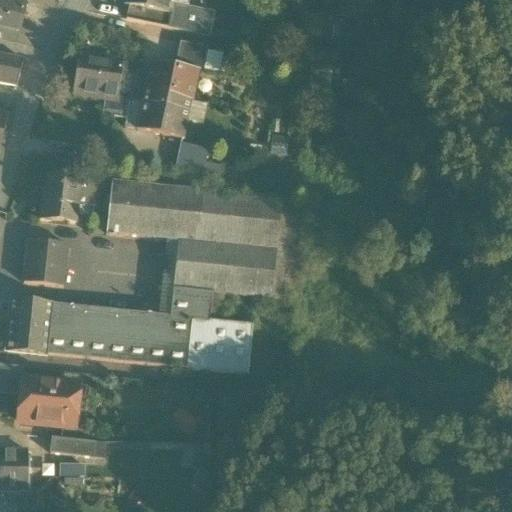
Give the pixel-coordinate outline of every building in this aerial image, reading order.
[(164,14),(166,6),(166,0),(126,0),(126,6),(124,5),(123,7),(128,8),(164,15),(164,14)] [(166,0),(166,6),(186,10),(188,0),(166,0)] [(0,26),(18,31),(24,7),(0,2),(0,26)] [(168,30),(209,38),(213,15),(186,10),(166,6),(164,14),(171,15),(168,30)] [(125,21),(168,30),(171,15),(164,14),(164,15),(128,8),(125,21)] [(300,42),(330,45),(332,27),(302,24),(300,42)] [(170,70),(196,75),(200,53),(173,49),(170,70)] [(0,85),(16,88),(23,61),(0,56),(0,85)] [(116,103),(117,101),(123,64),(124,63),(80,56),(73,95),(107,101),(116,103)] [(137,67),(123,64),(117,101),(131,104),(137,67)] [(162,97),(190,104),(196,75),(170,70),(152,67),(146,93),(162,97)] [(143,106),(159,109),(162,97),(146,93),(143,106)] [(190,104),(162,97),(159,109),(188,114),(190,104)] [(104,117),(128,121),(131,104),(117,101),(116,103),(107,101),(104,117)] [(137,132),(183,141),(188,114),(159,109),(143,106),(137,132)] [(263,154),(287,156),(288,142),(264,140),(263,154)] [(187,173),(204,175),(207,148),(176,145),(173,172),(187,173)] [(39,222),(74,226),(80,181),(48,177),(45,204),(41,204),(39,222)] [(178,243),(197,245),(203,194),(111,184),(106,236),(178,243)] [(281,202),(203,194),(197,245),(276,253),(281,202)] [(288,281),(290,265),(296,204),(281,202),(276,253),(271,301),(286,303),(288,281)] [(308,206),(296,204),(290,265),(301,266),(308,206)] [(23,285),(51,288),(53,268),(56,245),(27,242),(23,285)] [(271,301),(276,253),(197,245),(178,243),(172,291),(212,295),(271,301)] [(66,246),(56,245),(53,268),(63,269),(66,246)] [(290,265),(288,281),(300,282),(301,266),(290,265)] [(51,288),(61,289),(63,269),(53,268),(51,288)] [(211,300),(212,295),(172,291),(169,319),(52,307),(47,356),(186,371),(191,323),(221,325),(223,301),(211,300)] [(6,353),(47,358),(47,356),(52,307),(52,306),(11,302),(6,353)] [(252,329),(221,325),(191,323),(186,371),(247,378),(252,329)] [(0,394),(21,397),(23,381),(24,369),(0,366),(0,394)] [(18,424),(62,428),(64,418),(67,415),(75,415),(79,413),(79,405),(77,402),(78,387),(23,381),(21,397),(21,399),(22,399),(20,421),(18,421),(18,424)] [(175,408),(166,424),(186,435),(195,419),(175,408)] [(64,418),(62,428),(74,429),(75,415),(67,415),(64,418)] [(50,455),(93,460),(95,444),(85,443),(51,439),(50,455)] [(95,444),(93,460),(105,461),(107,445),(95,444)] [(26,452),(0,452),(0,493),(0,494),(27,493),(26,452)] [(58,466),(58,479),(82,480),(82,466),(58,466)]
